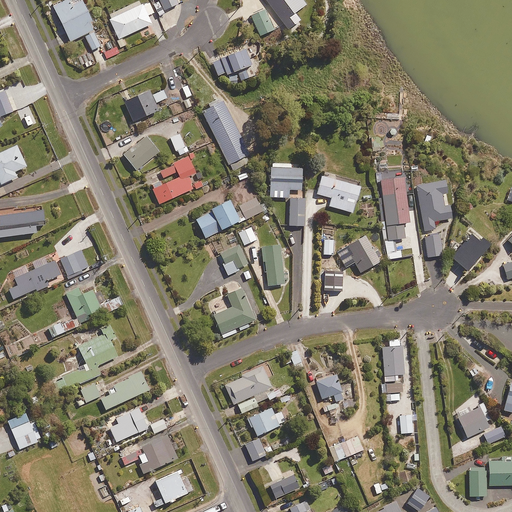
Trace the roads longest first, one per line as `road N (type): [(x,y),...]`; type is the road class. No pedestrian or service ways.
road 1 (residential): [(183,373),(59,98)]
road 2 (residential): [(183,373),(295,329),(441,309)]
road 3 (residential): [(211,22),(59,98)]
road 4 (residential): [(242,501),(183,373)]
